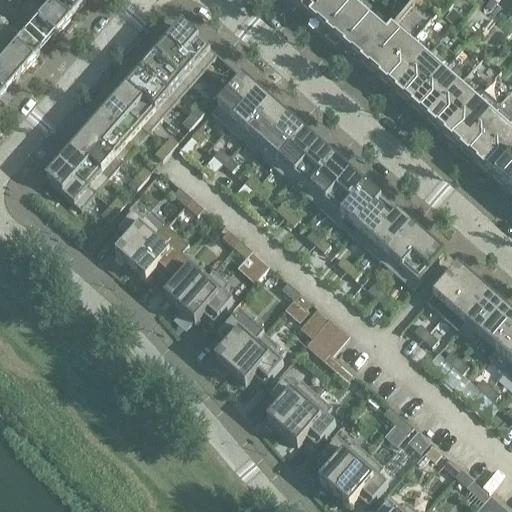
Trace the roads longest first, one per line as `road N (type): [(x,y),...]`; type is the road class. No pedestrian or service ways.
road 1 (residential): [(282,511),(124,331),(0,220)]
road 2 (residential): [(214,0),(511,260)]
road 3 (residential): [(0,171),(148,0)]
